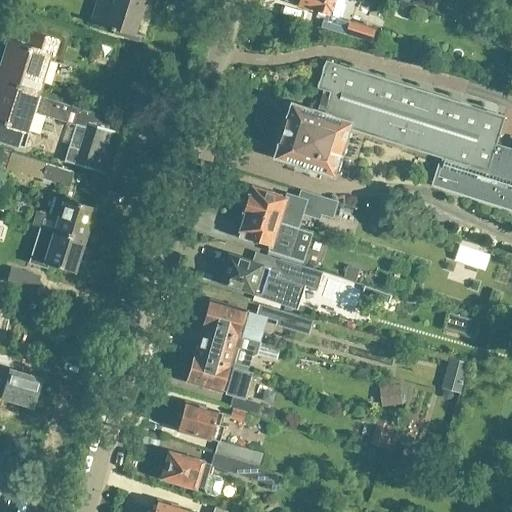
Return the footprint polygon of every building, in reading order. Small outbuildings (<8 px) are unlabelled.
[(153,13),(156,0),(114,0),(113,2),(105,0),(97,0),(91,20),(111,27),(110,29),(117,31),(118,29),(141,36),(145,38),(145,37),(136,34),(143,10),(153,13)] [(337,16),(341,0),(298,0),(297,4),(337,16)] [(39,92),(51,55),(63,59),(71,32),(30,19),(13,42),(12,42),(0,80),(39,92)] [(371,42),(375,29),(349,21),(345,33),(371,42)] [(117,31),(116,35),(139,42),(141,36),(118,29),(117,31)] [(511,151),(494,145),(503,117),(325,60),(316,89),(328,93),(321,113),(289,103),(272,156),(331,175),(347,127),(443,158),(441,164),(436,162),(429,185),(511,211),(511,151)] [(106,174),(119,133),(108,130),(112,116),(39,93),(39,92),(0,80),(0,121),(0,122),(0,140),(21,147),(33,112),(78,126),(66,161),(106,174)] [(119,162),(142,169),(147,153),(124,146),(119,162)] [(67,185),(72,170),(9,150),(5,166),(67,185)] [(287,194),(286,198),(251,186),(247,197),(242,199),(240,204),(243,207),(242,210),(277,221),(297,228),(302,212),(319,218),(321,213),(332,216),(337,202),(302,190),(299,198),(287,194)] [(85,239),(95,207),(63,197),(62,199),(57,197),(51,215),(35,210),(31,223),(40,226),(54,230),(54,229),(85,239)] [(277,221),(242,210),(238,222),(241,225),(238,235),(269,245),(267,250),(302,262),(305,253),(294,250),(300,230),(301,229),(297,228),(277,221)] [(74,271),(85,239),(54,229),(54,230),(40,226),(28,263),(47,269),(49,263),(74,271)] [(316,289),(322,271),(255,251),(252,262),(228,254),(222,271),(220,270),(218,275),(221,276),(220,280),(236,286),(235,289),(260,297),(265,282),(268,283),(275,278),(275,276),(316,289)] [(347,265),(343,278),(355,281),(359,269),(347,265)] [(41,276),(11,267),(7,279),(38,287),(41,276)] [(209,300),(202,327),(204,327),(204,328),(259,344),(267,317),(277,320),(275,324),(308,334),(312,318),(299,315),(259,303),(256,314),(248,311),(209,300)] [(198,348),(196,354),(233,365),(232,367),(247,371),(248,367),(249,367),(252,357),(252,356),(254,355),(256,354),(257,353),(259,344),(204,328),(201,337),(199,338),(196,346),(198,348)] [(0,361),(8,364),(11,352),(0,348),(0,361)] [(194,354),(186,381),(225,392),(233,394),(233,395),(244,399),(251,372),(247,371),(232,367),(233,365),(196,354),(196,355),(194,354)] [(0,397),(32,407),(40,380),(0,368),(0,381),(4,383),(0,397)] [(381,406),(401,404),(401,402),(408,401),(406,385),(399,386),(399,385),(379,388),(381,406)] [(233,395),(229,406),(233,407),(247,412),(257,415),(271,419),(275,408),(261,404),(244,399),(233,395)] [(218,424),(221,413),(184,403),(181,413),(179,412),(174,419),(174,427),(177,428),(176,429),(216,441),(219,442),(219,440),(224,426),(218,424)] [(233,407),(230,418),(244,422),(247,412),(233,407)] [(388,447),(396,423),(380,418),(373,442),(388,447)] [(216,441),(213,452),(257,466),(261,452),(219,440),(219,442),(216,441)] [(427,452),(406,446),(401,462),(422,468),(427,452)] [(160,474),(163,475),(163,477),(195,486),(196,484),(204,487),(203,489),(206,493),(214,495),(218,493),(222,481),(220,476),(208,472),(210,465),(209,465),(209,464),(202,462),(203,459),(189,455),(188,458),(170,452),(166,463),(163,462),(160,474)] [(256,467),(257,466),(213,452),(209,464),(209,465),(210,465),(277,485),(280,475),(256,467)] [(212,511),(191,511),(192,509),(156,499),(152,511),(151,510),(149,511),(228,511),(214,507),(212,511)]
